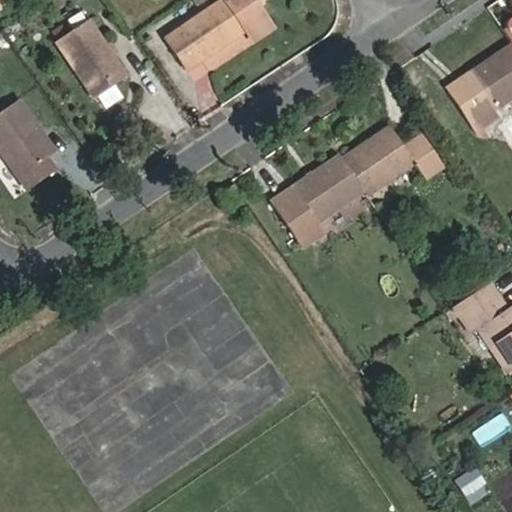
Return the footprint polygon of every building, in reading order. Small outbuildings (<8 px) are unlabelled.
[(247,0),(173,52),(193,80),(250,41),(275,24),(257,0),(247,0)] [(260,55),(285,37),(275,24),(250,41),(260,55)] [(92,31),(59,52),(98,110),(130,88),(92,31)] [(511,33),(503,40),(511,53),(511,33)] [(511,62),(477,86),(482,93),(461,106),(480,136),(511,114),(511,62)] [(224,99),(212,73),(187,85),(198,110),(224,99)] [(477,86),(456,99),(461,106),(482,93),(477,86)] [(0,129),(10,143),(4,149),(34,190),(56,175),(46,161),(54,154),(31,124),(36,121),(23,104),(0,120),(0,129)] [(363,206),(367,211),(417,179),(429,195),(446,184),(425,152),(408,163),(393,143),(342,175),(363,206)] [(342,175),(340,171),(273,214),(303,258),(323,246),(317,237),(363,206),(342,175)] [(511,322),(506,326),(486,296),(454,317),(473,346),(481,340),(509,383),(511,381),(511,322)] [(511,427),(503,412),(470,432),(480,447),(511,428),(511,427)] [(472,466),(451,482),(464,500),(485,485),(472,466)]
